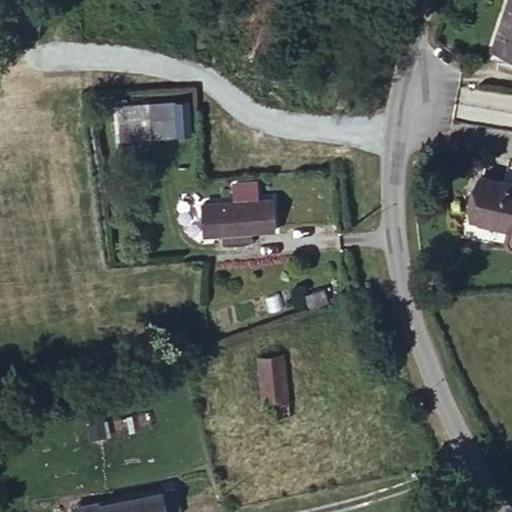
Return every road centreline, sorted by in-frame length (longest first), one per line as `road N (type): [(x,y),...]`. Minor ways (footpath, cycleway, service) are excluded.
road 1 (unclassified): [(486,511),(372,251),(375,97),(409,0)]
road 2 (unknown): [(153,39),(191,74),(235,93),(375,120)]
